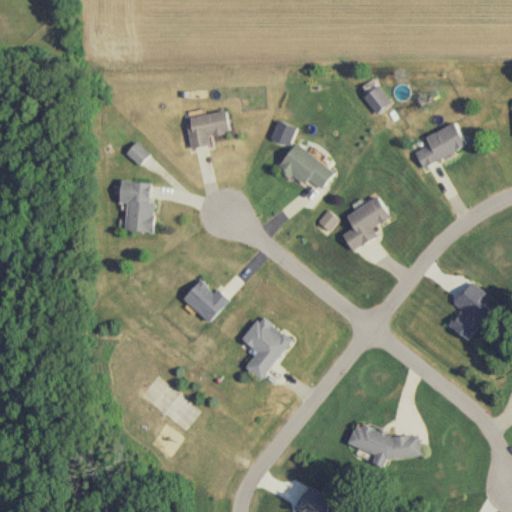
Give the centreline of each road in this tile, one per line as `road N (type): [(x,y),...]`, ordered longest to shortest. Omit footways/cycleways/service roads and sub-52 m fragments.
road 1 (residential): [(511,196),(446,239),(256,475),(241,511)]
road 2 (residential): [(371,328),(474,409),(489,426),(511,486)]
road 3 (residential): [(230,217),(371,328)]
